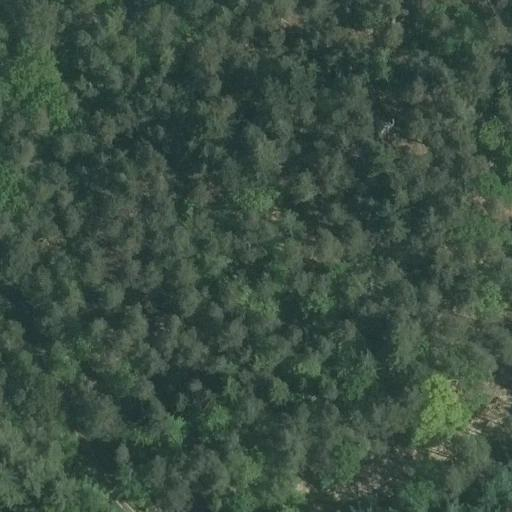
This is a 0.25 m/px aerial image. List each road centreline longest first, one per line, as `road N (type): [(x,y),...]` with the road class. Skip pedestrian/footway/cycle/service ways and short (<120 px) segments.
road 1 (track): [(122,511),(0,296)]
road 2 (track): [(511,422),(303,511)]
road 3 (unclassified): [(0,85),(145,0)]
